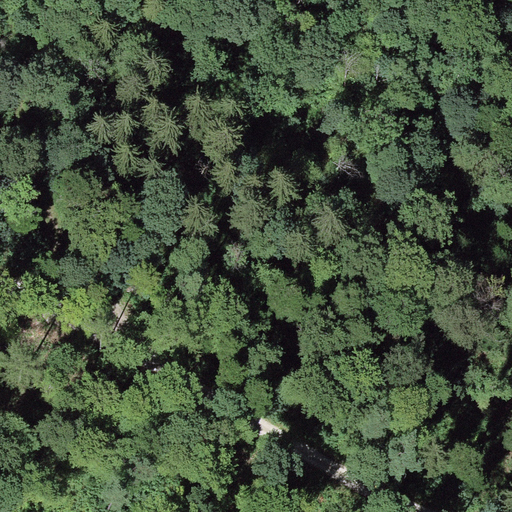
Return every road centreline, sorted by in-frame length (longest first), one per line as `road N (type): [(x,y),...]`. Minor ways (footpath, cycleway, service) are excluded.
road 1 (track): [(414,511),(128,347),(0,286)]
road 2 (track): [(128,347),(69,256),(25,114),(54,0)]
